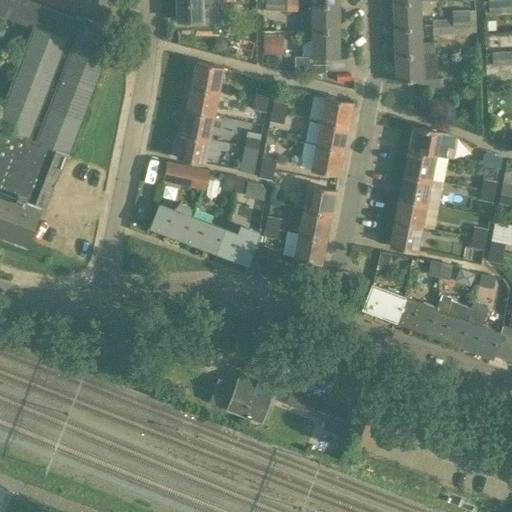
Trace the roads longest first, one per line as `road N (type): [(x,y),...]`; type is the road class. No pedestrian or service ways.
road 1 (residential): [(323,326),(373,95),(373,0)]
road 2 (residential): [(99,305),(151,41),(149,0)]
road 3 (residential): [(323,326),(236,301),(99,305)]
road 4 (residential): [(511,398),(323,326)]
